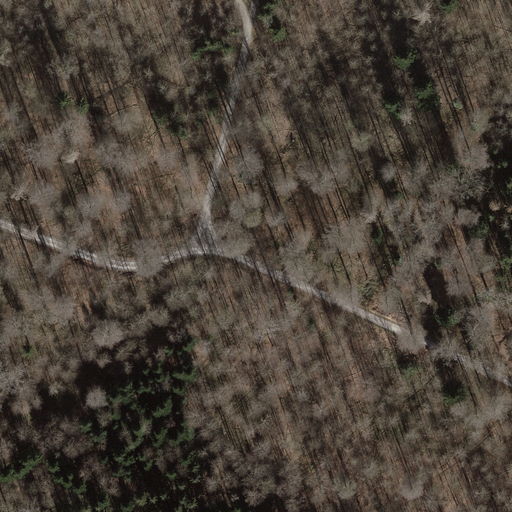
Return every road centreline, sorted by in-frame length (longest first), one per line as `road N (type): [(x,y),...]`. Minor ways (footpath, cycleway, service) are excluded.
road 1 (track): [(511,383),(205,237),(150,263),(122,265),(0,222)]
road 2 (track): [(205,237),(256,0)]
